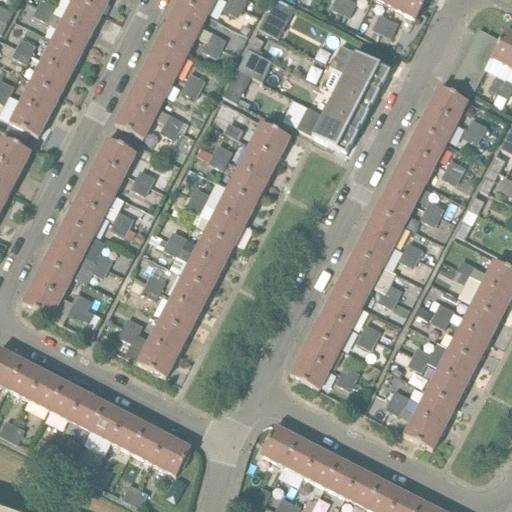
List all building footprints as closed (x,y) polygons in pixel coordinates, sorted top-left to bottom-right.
[(73,0),(72,3),(101,18),(110,0),(73,0)] [(178,0),(177,4),(207,20),(217,0),(178,0)] [(228,0),(227,5),(241,12),(246,3),(240,0),(228,0)] [(335,0),(330,12),(339,17),(347,3),(341,0),(335,0)] [(374,0),(373,3),(394,14),(400,0),(374,0)] [(400,0),(394,14),(414,25),(426,0),(400,0)] [(37,11),(52,18),(57,9),(42,1),(37,11)] [(258,33),(277,43),(294,12),(274,2),(258,33)] [(62,24),(91,39),(101,18),(72,3),(62,24)] [(339,17),(349,22),(356,7),(347,3),(339,17)] [(197,40),(206,45),(211,36),(201,31),(207,20),(177,4),(166,25),(197,40)] [(222,14),(237,22),(241,12),(227,5),(222,14)] [(0,24),(7,28),(13,15),(0,9),(0,24)] [(32,21),(47,28),(52,18),(37,11),(32,21)] [(381,38),(389,23),(379,18),(372,33),(381,38)] [(389,23),(381,38),(390,42),(398,27),(389,23)] [(51,45),(80,60),(91,39),(62,24),(51,45)] [(155,46),(186,61),(197,40),(166,25),(155,46)] [(499,44),(479,34),(473,44),(494,55),(499,44)] [(494,55),(490,63),(510,73),(511,69),(511,37),(505,34),(499,44),(494,55)] [(226,43),(211,36),(206,45),(221,53),(226,43)] [(247,53),(256,58),(263,45),(254,40),(247,53)] [(15,52),(31,60),(36,50),(20,43),(15,52)] [(494,55),(473,44),(468,55),(489,65),(490,63),(494,55)] [(40,65),(69,80),(80,60),(51,45),(40,65)] [(221,53),(206,45),(201,55),(216,62),(221,53)] [(145,67),(175,82),(186,61),(155,46),(145,67)] [(343,77),(377,94),(380,88),(382,88),(389,74),(340,49),(329,70),(343,77)] [(11,62),(26,70),(31,60),(15,52),(11,62)] [(250,81),(258,85),(269,65),(256,58),(247,53),(236,73),(250,81)] [(489,65),(468,55),(463,65),(483,76),(489,65)] [(30,86),(59,101),(69,80),(40,65),(30,86)] [(483,77),(462,66),(456,78),(476,88),(483,77)] [(134,87),(164,104),(175,82),(145,67),(134,87)] [(222,101),(236,107),(250,81),(236,73),(222,101)] [(184,87),(199,94),(204,85),(189,77),(184,87)] [(333,97),(367,115),(370,109),(371,109),(378,95),(377,94),(343,77),(333,97)] [(476,88),(456,78),(450,89),(471,99),(476,88)] [(498,98),(505,83),(496,79),(488,93),(498,98)] [(0,96),(10,101),(14,91),(0,83),(0,96)] [(511,86),(505,83),(498,98),(507,103),(511,93),(511,86)] [(19,106),(48,122),(59,101),(30,86),(19,106)] [(124,107),(164,128),(169,118),(159,113),(164,104),(134,87),(124,107)] [(179,96),(194,104),(199,94),(184,87),(179,96)] [(427,112),(456,127),(467,106),(438,91),(427,112)] [(0,108),(5,110),(10,101),(0,96),(0,108)] [(322,119),(356,135),(359,129),(360,130),(368,115),(367,115),(333,97),(322,119)] [(48,122),(19,106),(8,127),(37,142),(48,122)] [(154,123),(123,108),(113,129),(143,144),(154,123)] [(357,136),(356,135),(322,119),(307,111),(296,132),(344,157),(348,150),(350,150),(357,136)] [(416,133),(446,148),(456,127),(427,112),(416,133)] [(184,126),(169,118),(164,128),(179,135),(184,126)] [(466,132),(481,140),(486,131),(471,123),(466,132)] [(249,149),(278,164),(289,142),(260,127),(249,149)] [(179,135),(164,128),(159,137),(174,145),(179,135)] [(223,138),(238,145),(243,135),(228,128),(223,138)] [(476,150),(481,140),(466,132),(461,142),(476,150)] [(406,153),(435,168),(446,148),(416,133),(406,153)] [(0,142),(0,167),(19,177),(30,156),(1,141),(0,142)] [(95,164),(124,179),(135,158),(106,143),(95,164)] [(212,159),(227,166),(232,157),(217,149),(212,159)] [(237,171),(266,186),(278,164),(249,149),(237,171)] [(395,174),(424,189),(435,168),(406,153),(395,174)] [(207,168),(222,176),(227,166),(212,159),(207,168)] [(489,173),(498,178),(505,165),(496,160),(489,173)] [(85,184),(114,199),(124,179),(95,164),(85,184)] [(445,174),(459,181),(464,172),(450,165),(445,174)] [(0,193),(9,198),(19,177),(0,167),(0,193)] [(226,193),(255,208),(266,186),(237,171),(226,193)] [(385,194),(414,209),(424,189),(395,174),(385,194)] [(440,183),(454,191),(459,181),(445,174),(440,183)] [(134,184),(149,192),(153,182),(139,175),(134,184)] [(478,194),(488,198),(494,186),(485,181),(478,194)] [(74,205),(103,220),(114,199),(85,184),(74,205)] [(129,194),(144,201),(149,192),(134,184),(129,194)] [(190,202),(205,209),(209,200),(194,192),(190,202)] [(0,214),(9,198),(0,193),(0,214)] [(215,215),(244,229),(255,208),(226,193),(215,215)] [(374,215),(403,230),(414,209),(385,194),(374,215)] [(468,214),(477,219),(484,206),(474,201),(468,214)] [(185,211),(200,219),(205,209),(190,202),(185,211)] [(63,226),(93,241),(103,220),(74,205),(63,226)] [(424,215),(438,222),(443,213),(429,206),(424,215)] [(455,239),(464,244),(477,219),(468,214),(455,239)] [(204,236),(233,251),(244,229),(215,215),(204,236)] [(363,236),(392,251),(403,230),(374,215),(363,236)] [(419,224),(433,231),(438,222),(424,215),(419,224)] [(113,225),(128,233),(133,223),(118,216),(113,225)] [(108,235),(123,242),(128,233),(113,225),(108,235)] [(53,246),(82,261),(93,241),(63,226),(53,246)] [(167,246),(182,254),(187,244),(172,236),(167,246)] [(192,258),(221,273),(233,251),(204,236),(192,258)] [(353,256),(382,271),(392,251),(363,236),(353,256)] [(42,267),(71,282),(82,261),(53,246),(42,267)] [(162,255),(177,263),(182,254),(167,246),(162,255)] [(402,256),(417,264),(421,254),(407,247),(402,256)] [(342,277),(371,292),(382,271),(353,256),(342,277)] [(398,266),(412,273),(417,264),(402,256),(398,266)] [(92,266),(107,274),(112,264),(97,257),(92,266)] [(181,280),(210,295),(221,273),(192,258),(181,280)] [(457,274),(472,282),(477,272),(462,265),(457,274)] [(482,287),(511,302),(511,299),(511,274),(493,265),(482,287)] [(87,276),(102,283),(107,274),(92,266),(87,276)] [(32,288),(61,303),(71,282),(42,267),(32,288)] [(452,284),(467,291),(472,282),(457,274),(452,284)] [(331,297),(360,312),(371,292),(342,277),(331,297)] [(145,289),(160,297),(165,287),(149,279),(145,289)] [(170,302),(199,317),(210,295),(181,280),(170,302)] [(471,308),(500,323),(511,302),(482,287),(471,308)] [(61,303),(32,288),(21,308),(50,323),(61,303)] [(381,297),(396,305),(401,295),(386,288),(381,297)] [(140,299),(155,306),(160,297),(145,289),(140,299)] [(71,306),(86,314),(90,305),(76,297),(71,306)] [(321,318),(350,333),(360,312),(331,297),(321,318)] [(376,307),(391,314),(396,305),(381,297),(376,307)] [(158,324),(187,339),(199,317),(170,302),(158,324)] [(66,316),(81,324),(86,314),(71,306),(66,316)] [(434,318),(449,325),(454,316),(439,308),(434,318)] [(459,330),(488,345),(500,323),(471,308),(459,330)] [(310,338),(339,354),(350,333),(321,318),(310,338)] [(429,327),(444,335),(449,325),(434,318),(429,327)] [(122,332),(137,340),(142,330),(127,323),(122,332)] [(147,346),(176,361),(187,339),(158,324),(147,346)] [(360,338),(375,345),(379,336),(365,329),(360,338)] [(448,352),(477,367),(488,345),(459,330),(448,352)] [(118,342),(132,349),(137,340),(122,332),(118,342)] [(299,359),(328,374),(339,354),(310,338),(299,359)] [(355,348),(370,355),(375,345),(360,338),(355,348)] [(176,361),(147,346),(136,368),(165,383),(176,361)] [(412,361),(427,369),(432,359),(416,351),(412,361)] [(437,374),(466,389),(477,367),(448,352),(437,374)] [(0,390),(5,393),(20,364),(0,353),(0,390)] [(328,374),(299,359),(289,380),(318,395),(328,374)] [(407,370),(422,378),(427,369),(412,361),(407,370)] [(5,393),(26,404),(41,375),(20,364),(5,393)] [(339,379),(354,387),(359,377),(344,370),(339,379)] [(426,396),(455,411),(466,389),(437,374),(426,396)] [(26,404),(47,415),(62,386),(41,375),(26,404)] [(349,396),(354,387),(339,379),(334,388),(349,396)] [(47,415),(69,426),(84,397),(62,386),(47,415)] [(389,405),(404,413),(409,403),(394,395),(389,405)] [(414,418),(443,433),(455,411),(426,396),(414,418)] [(69,426),(90,437),(105,408),(84,397),(69,426)] [(399,422),(404,413),(389,405),(384,414),(399,422)] [(90,437),(111,448),(126,419),(105,408),(90,437)] [(443,433),(414,418),(403,439),(432,455),(443,433)] [(111,448),(132,459),(147,430),(126,419),(111,448)] [(0,435),(0,440),(7,444),(15,430),(6,425),(0,435)] [(7,444),(17,449),(24,434),(15,430),(7,444)] [(132,459),(154,470),(169,441),(147,430),(132,459)] [(259,459),(281,470),(295,441),(274,430),(259,459)] [(169,441),(154,470),(175,481),(190,452),(169,441)] [(281,470),(302,481),(317,452),(295,441),(281,470)] [(39,461),(48,465),(56,451),(46,446),(39,461)] [(48,465),(58,470),(65,456),(56,451),(48,465)] [(302,481),(323,492),(338,463),(317,452),(302,481)] [(323,492),(345,503),(359,474),(338,463),(323,492)] [(81,482),(90,487),(98,473),(88,468),(81,482)] [(90,487),(99,492),(107,477),(98,473),(90,487)] [(345,503),(362,511),(366,511),(381,484),(359,474),(345,503)] [(366,511),(393,511),(402,495),(381,484),(366,511)] [(121,503),(131,508),(138,493),(129,489),(121,503)] [(254,506),(264,511),(271,497),(261,492),(254,506)] [(131,508),(138,511),(140,511),(147,498),(138,493),(131,508)] [(393,511),(420,511),(423,506),(402,495),(393,511)] [(276,511),(287,511),(291,507),(281,502),(276,511)]
